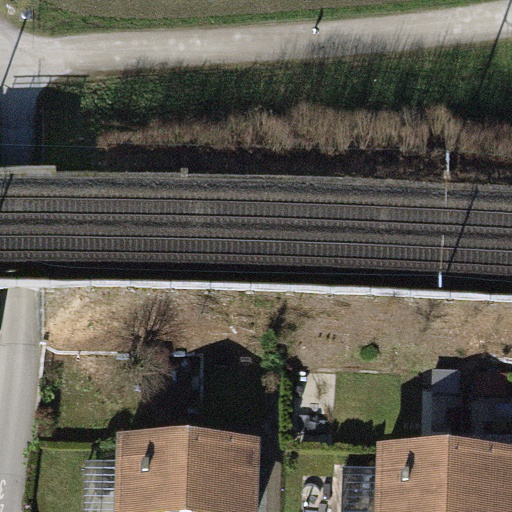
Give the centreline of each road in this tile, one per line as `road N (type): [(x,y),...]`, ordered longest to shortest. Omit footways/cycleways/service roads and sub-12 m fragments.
road 1 (track): [(511,16),(374,37),(0,60)]
road 2 (residential): [(8,60),(17,111),(16,386),(0,494)]
